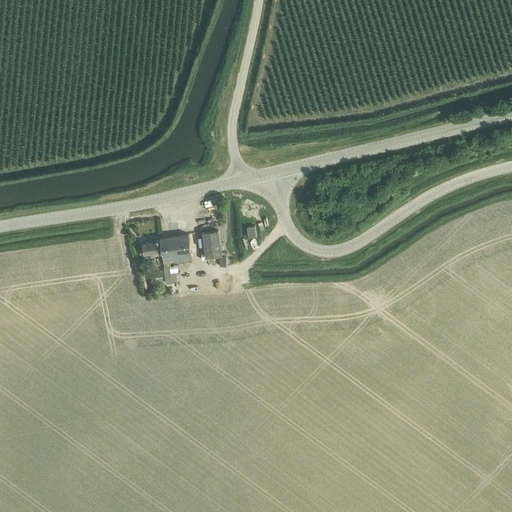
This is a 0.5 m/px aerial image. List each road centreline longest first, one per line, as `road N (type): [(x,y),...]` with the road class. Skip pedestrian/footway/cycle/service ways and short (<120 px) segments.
road 1 (unclassified): [(274,173),(293,236),(329,252),(434,193),(511,167)]
road 2 (tertiary): [(274,173),(511,116)]
road 3 (tertiary): [(0,230),(238,181)]
road 4 (unclassified): [(238,181),(232,132),(260,0)]
